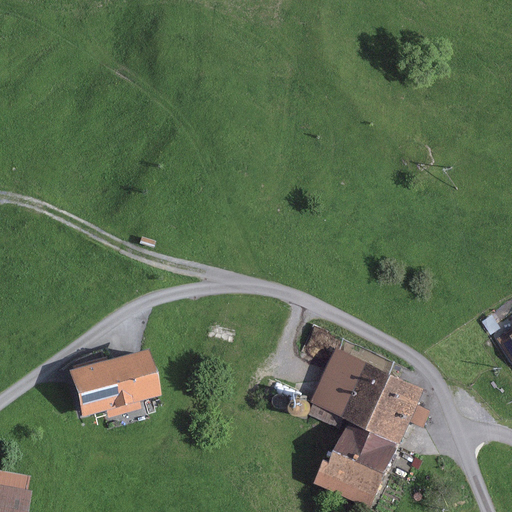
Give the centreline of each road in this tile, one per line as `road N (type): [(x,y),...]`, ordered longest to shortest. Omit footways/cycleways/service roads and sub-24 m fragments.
road 1 (track): [(490,511),(466,436),(423,355),(399,337),(262,283),(178,302),(70,359),(0,414)]
road 2 (track): [(262,283),(175,269),(44,209),(0,198)]
